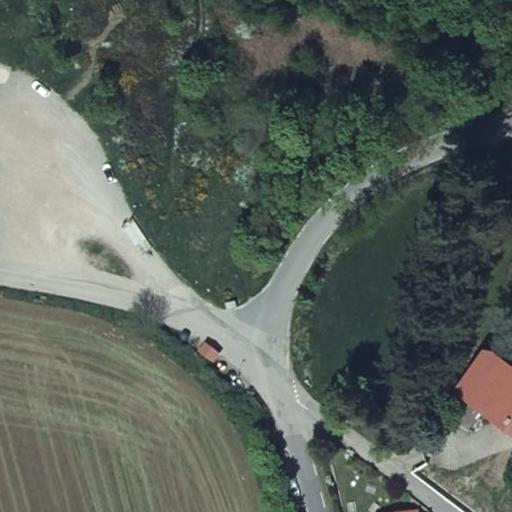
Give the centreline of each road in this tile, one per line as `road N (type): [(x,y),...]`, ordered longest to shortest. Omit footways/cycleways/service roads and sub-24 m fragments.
road 1 (unclassified): [(511,126),(439,145),(369,179),(313,235),(281,288),(267,338)]
road 2 (unclassified): [(0,276),(174,303),(229,333),(267,338)]
road 3 (residential): [(280,397),(300,401),(449,511)]
road 4 (unclassified): [(280,397),(316,511)]
